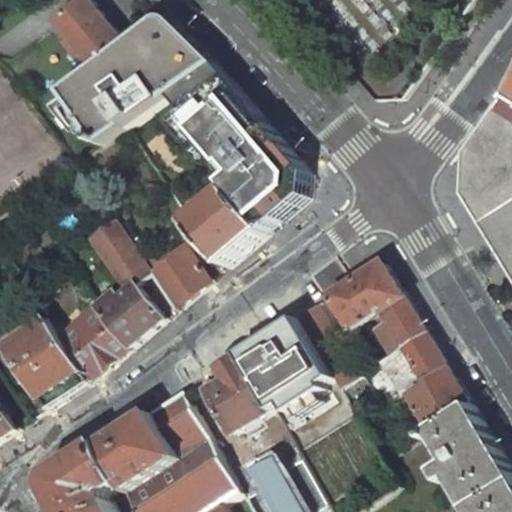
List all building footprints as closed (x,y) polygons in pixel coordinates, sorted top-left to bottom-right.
[(94,0),(62,24),(75,40),(71,43),(84,59),(88,55),(102,72),(133,48),(94,0)] [(102,72),(70,95),(108,148),(178,100),(192,90),(224,67),(179,23),(175,21),(172,20),(169,21),(164,24),(133,48),(102,72)] [(244,91),(224,67),(192,90),(178,100),(189,112),(183,116),(186,119),(201,137),(200,138),(208,148),(211,152),(242,188),(238,193),(265,224),(275,234),(315,200),(317,176),(262,111),(244,91)] [(511,90),(466,154),(465,196),(511,272),(511,90)] [(201,137),(186,119),(183,122),(178,126),(205,157),(211,152),(208,148),(200,138),(201,137)] [(204,223),(196,228),(232,270),(275,234),(265,224),(238,193),(204,223)] [(123,223),(96,240),(129,292),(125,295),(129,300),(143,288),(159,275),(123,223)] [(191,247),(159,275),(183,311),(216,284),(191,247)] [(322,309),(305,321),(342,379),(349,390),(369,378),(348,342),(377,322),(398,358),(434,335),(412,299),(391,265),(322,309)] [(86,281),(77,287),(87,303),(96,297),(86,281)] [(104,310),(103,312),(136,351),(171,321),(143,288),(129,300),(125,302),(120,297),(104,310)] [(103,312),(66,340),(96,384),(98,383),(136,351),(103,312)] [(53,321),(10,348),(53,412),(96,384),(66,340),(53,321)] [(307,408),(333,391),(330,387),(341,380),(342,379),(305,321),(292,329),(270,343),(247,358),(279,413),(279,414),(291,407),(298,402),(304,410),(307,408)] [(369,378),(349,390),(359,407),(388,388),(399,406),(416,396),(455,370),(434,335),(398,358),(369,378)] [(247,358),(226,371),(236,388),(217,398),(235,427),(240,436),(279,413),(247,358)] [(455,370),(416,396),(438,433),(478,407),(455,370)] [(130,488),(143,511),(223,511),(231,507),(240,501),(248,496),(234,470),(221,448),(215,438),(191,394),(108,447),(130,488)] [(0,399),(0,446),(22,432),(0,399)] [(291,407),(296,415),(304,410),(298,402),(291,407)] [(438,433),(436,434),(455,466),(442,474),(449,487),(463,479),(483,511),(511,511),(511,463),(478,407),(438,433)] [(108,447),(60,478),(56,490),(67,511),(122,511),(115,497),(130,488),(108,447)] [(333,511),(306,462),(289,471),(283,460),(260,473),(269,490),(249,500),(255,511),(333,511)]
